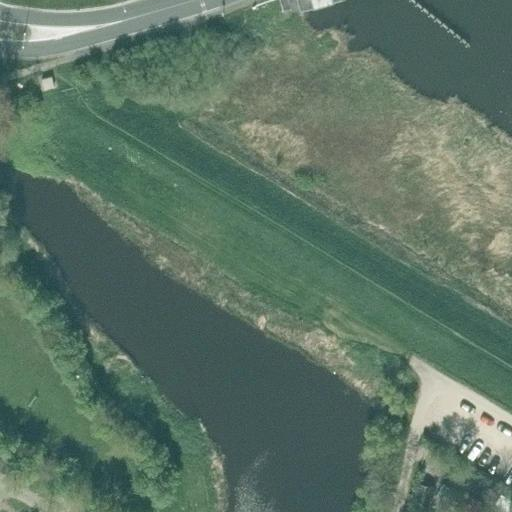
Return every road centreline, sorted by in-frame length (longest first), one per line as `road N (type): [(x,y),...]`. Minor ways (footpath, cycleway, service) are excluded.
road 1 (primary): [(0,47),(52,47),(148,14)]
road 2 (primary): [(148,14),(59,19),(0,11)]
